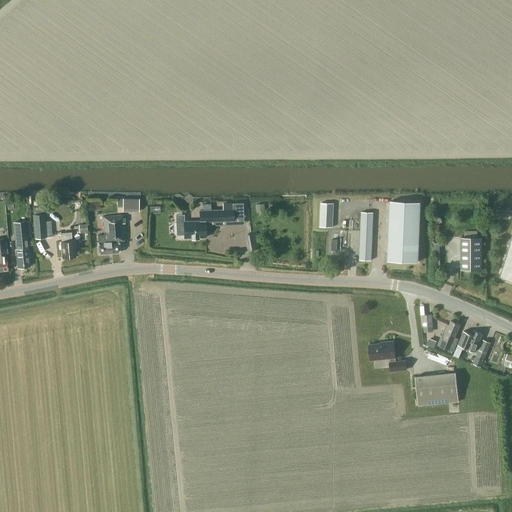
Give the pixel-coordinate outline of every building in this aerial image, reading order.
[(139,199),(133,199),(123,199),(123,207),(133,207),(133,212),(139,212),(139,199)] [(421,201),(390,200),(388,254),(386,253),(386,262),(398,263),(398,261),(418,262),(421,201)] [(199,221),(184,221),(177,221),(177,234),(184,234),(184,235),(184,238),(191,238),(199,238),(198,237),(205,237),(205,221),(208,221),(227,220),(233,220),(233,217),(233,214),(237,214),(243,214),(242,203),(233,203),(223,204),(223,210),(210,210),(210,204),(202,204),(202,210),(200,210),(200,221),(199,221)] [(34,238),(46,237),(44,214),(43,214),(43,207),(32,207),(34,238)] [(126,240),(123,215),(102,216),(104,235),(97,235),(99,254),(119,252),(118,240),(126,240)] [(31,245),(29,221),(12,222),(17,267),(30,266),(28,245),(31,245)] [(88,232),(87,224),(79,224),(79,233),(88,232)] [(71,240),(70,231),(60,233),(62,241),(59,241),(62,257),(67,257),(68,259),(74,258),(73,256),(76,256),(75,247),(77,247),(76,239),(71,240)] [(477,231),(464,231),(464,236),(462,236),(461,269),(482,269),(482,236),(477,236),(477,231)] [(249,251),(258,249),(255,233),(246,235),(249,251)] [(511,235),(499,279),(511,282),(511,235)] [(6,237),(0,237),(0,271),(8,270),(7,262),(7,260),(8,260),(8,248),(6,248),(6,246),(6,237)] [(433,327),(431,313),(423,314),(424,328),(433,327)] [(461,326),(451,322),(450,325),(447,324),(438,345),(454,352),(456,348),(459,339),(456,338),(461,326)] [(464,332),(454,356),(459,358),(464,347),(465,348),(475,352),(482,334),(474,331),(472,335),(464,332)] [(491,342),(483,339),(476,356),(484,359),(491,342)] [(396,361),(394,341),(386,342),(386,343),(369,344),(371,360),(390,358),(391,362),(390,362),(391,371),(407,369),(406,360),(396,361)] [(511,355),(505,353),(501,363),(511,366),(511,355)] [(459,401),(456,373),(416,377),(418,405),(459,401)]
